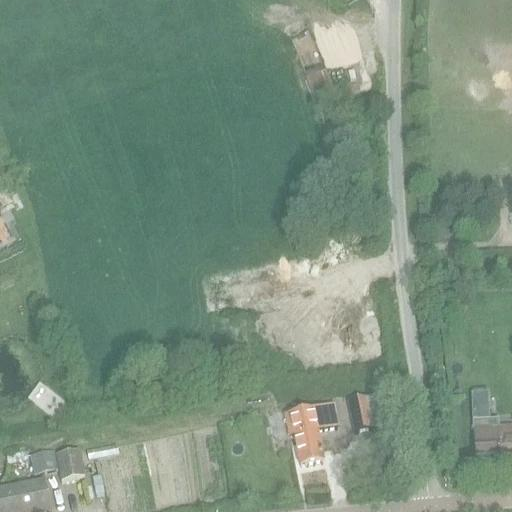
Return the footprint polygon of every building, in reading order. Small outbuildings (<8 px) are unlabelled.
[(325,72),(306,80),(313,99),(332,92),(325,72)] [(486,396),(471,396),(473,421),(487,420),(486,396)] [(347,403),(354,435),(373,431),(366,399),(347,403)] [(324,407),(284,415),(289,440),(293,439),(299,469),(323,464),(317,434),(329,432),(337,430),(332,405),(324,407)] [(497,422),(473,423),(475,457),(498,455),(498,462),(511,461),(511,429),(497,430),(497,422)] [(54,457),(58,473),(61,485),(84,480),(78,452),(54,457)] [(34,478),(58,473),(54,457),(53,454),(30,458),(30,459),(34,478)] [(0,491),(0,511),(49,511),(43,482),(0,491)]
